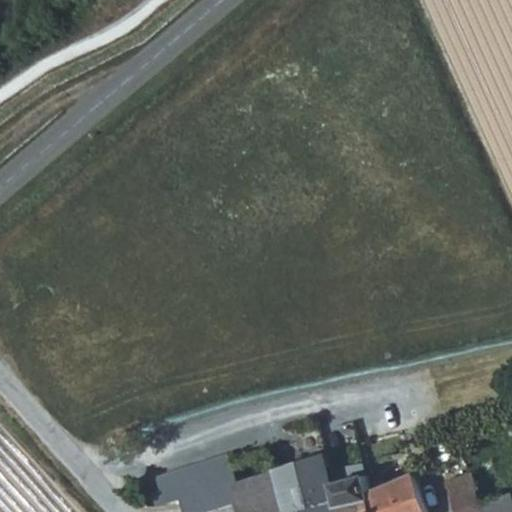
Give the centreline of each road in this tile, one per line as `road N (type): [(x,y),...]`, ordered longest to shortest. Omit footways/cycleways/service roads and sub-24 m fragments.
road 1 (secondary): [(222,0),(0,187)]
road 2 (unclassified): [(122,511),(0,375)]
